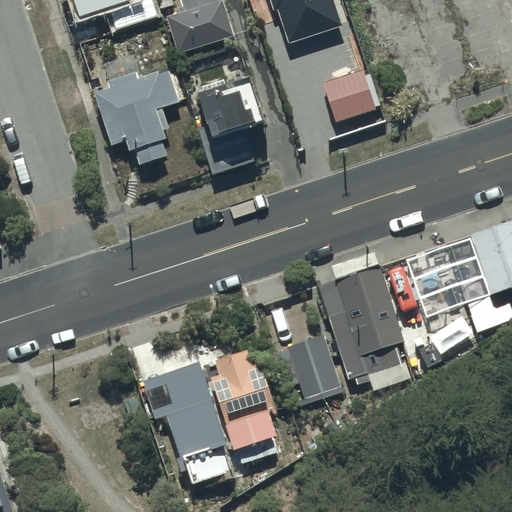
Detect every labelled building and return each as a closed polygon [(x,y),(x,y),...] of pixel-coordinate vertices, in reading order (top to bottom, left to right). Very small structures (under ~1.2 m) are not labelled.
[(178,16),(166,20),(176,53),(232,36),(221,0),(178,0),(181,8),(176,10),(178,16)] [(333,0),(267,0),(271,12),(276,11),(286,43),(341,26),(333,0)] [(110,89),(93,94),(109,146),(124,141),(127,152),(132,151),(137,165),(165,157),(152,112),(165,108),(154,74),(136,79),(129,57),(103,65),(110,89)] [(361,69),(321,82),(333,121),(373,108),(361,69)] [(251,79),(196,96),(206,129),(199,131),(212,174),(254,162),(246,132),(265,126),(251,79)] [(511,220),(468,235),(489,294),(511,286),(511,220)] [(379,267),(316,288),(325,318),(332,316),(349,378),(355,376),(358,385),(371,382),(369,375),(402,366),(396,343),(403,341),(379,267)] [(324,336),(286,348),(303,399),(340,387),(324,336)] [(218,377),(209,380),(232,451),(238,449),(242,460),(274,450),(270,439),(276,437),(269,417),(275,415),(258,364),(251,366),(245,350),(213,361),(218,377)] [(233,467),(195,361),(142,379),(155,417),(166,412),(191,482),(233,467)] [(11,511),(0,479),(0,511),(11,511)]
